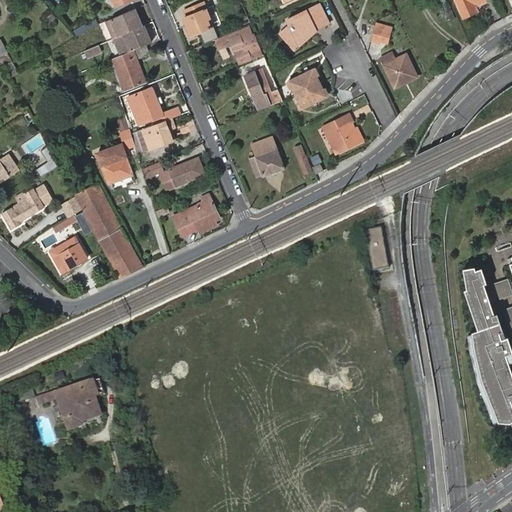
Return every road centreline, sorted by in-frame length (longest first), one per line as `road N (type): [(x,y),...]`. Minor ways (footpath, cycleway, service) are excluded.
road 1 (unclassified): [(0,247),(75,308),(248,226)]
road 2 (residential): [(248,226),(154,0)]
road 3 (track): [(505,487),(472,406),(455,265)]
road 4 (residential): [(248,226),(380,156),(398,136)]
road 5 (residential): [(398,136),(488,42),(511,31)]
